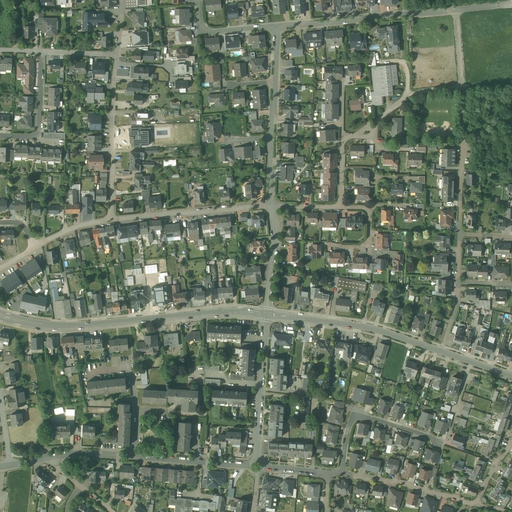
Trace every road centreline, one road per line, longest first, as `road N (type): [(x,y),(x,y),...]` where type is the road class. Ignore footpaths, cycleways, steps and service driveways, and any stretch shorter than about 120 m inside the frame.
road 1 (tertiary): [(0,314),(48,326),(264,314)]
road 2 (tertiary): [(264,314),(360,325),(441,352)]
road 3 (residential): [(276,26),(456,10)]
road 4 (residential): [(110,220),(116,54)]
road 5 (residential): [(110,220),(270,205)]
road 6 (residential): [(342,474),(354,415),(439,442)]
road 7 (residential): [(256,458),(264,314)]
road 8 (residential): [(475,504),(342,474)]
road 9 (residential): [(0,135),(38,132),(42,51)]
